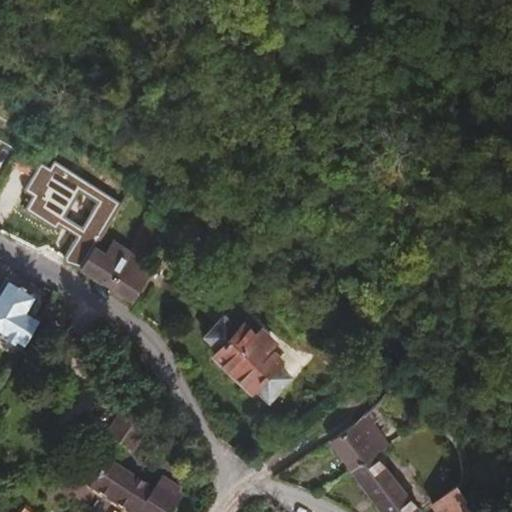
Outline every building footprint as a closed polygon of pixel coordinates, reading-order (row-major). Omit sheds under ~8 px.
[(79,222),(96,195),(75,181),(58,210),(79,222)] [(160,231),(172,211),(153,199),(141,220),(160,231)] [(151,260),(144,255),(160,231),(141,220),(126,244),(111,233),(102,246),(91,238),(77,260),(128,293),(151,260)] [(0,331),(19,342),(36,313),(29,309),(33,302),(28,299),(32,291),(1,273),(0,275),(0,331)] [(256,320),(206,274),(187,292),(212,315),(218,309),(232,322),(238,315),(249,326),(256,320)] [(265,340),(272,335),(256,320),(249,326),(238,315),(232,322),(218,309),(212,315),(200,327),(215,341),(209,347),(247,382),(253,376),(265,388),(283,368),(284,366),(273,356),(277,351),(265,340)] [(19,342),(0,331),(0,340),(15,349),(19,342)] [(298,360),(272,335),(265,340),(277,351),(273,356),(284,366),(283,368),(287,373),(298,360)] [(412,375),(405,368),(401,373),(408,378),(412,375)] [(126,443),(145,416),(121,399),(103,425),(116,436),(123,441),(126,443)] [(378,447),(389,439),(363,409),(356,413),(329,434),(352,466),(378,447)] [(113,455),(123,441),(116,436),(106,451),(113,455)] [(418,511),(424,508),(378,447),(352,466),(385,511),(418,511)] [(142,511),(161,511),(178,487),(171,484),(154,473),(151,478),(113,455),(106,451),(103,449),(86,477),(142,511)] [(175,478),(157,467),(154,473),(171,484),(175,478)] [(480,511),(458,482),(435,499),(444,511),(480,511)] [(33,511),(34,511),(22,501),(13,511),(33,511)]
